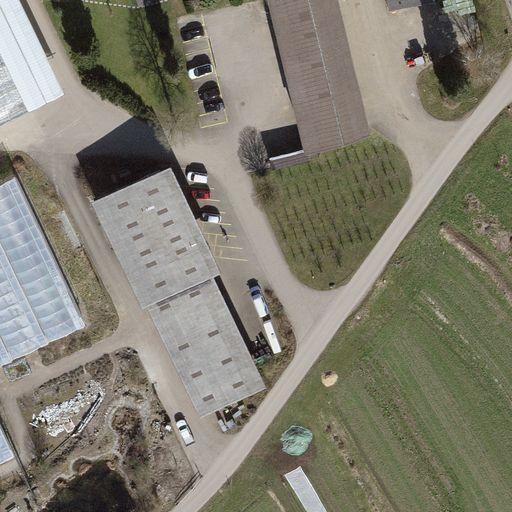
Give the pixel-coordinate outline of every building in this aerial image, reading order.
[(0,0),(0,124),(61,95),(14,0),(0,0)] [(140,0),(143,10),(160,5),(158,0),(140,0)] [(273,0),(310,154),(374,139),(340,0),(273,0)] [(387,0),(390,10),(432,0),(387,0)] [(98,94),(92,108),(134,126),(140,112),(98,94)] [(175,165),(93,204),(145,313),(150,310),(203,421),(270,389),(218,279),(227,275),(175,165)] [(0,433),(0,358),(83,321),(16,177),(0,185),(0,456),(9,452),(0,433)]
